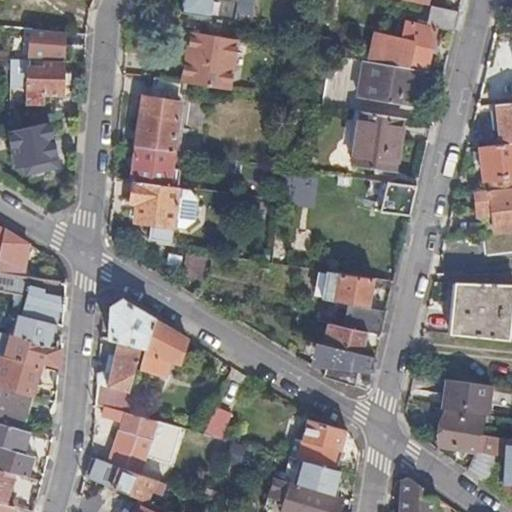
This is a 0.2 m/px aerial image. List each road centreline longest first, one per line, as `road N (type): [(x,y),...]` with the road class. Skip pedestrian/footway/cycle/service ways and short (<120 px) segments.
road 1 (unclassified): [(383,432),(482,0)]
road 2 (unclassified): [(83,254),(383,432)]
road 3 (unclassified): [(48,511),(83,254)]
road 4 (unclassified): [(83,254),(108,21),(118,0)]
road 5 (unclassified): [(383,432),(488,511)]
